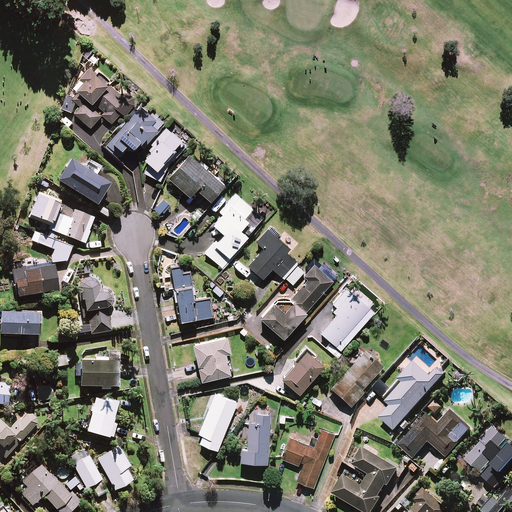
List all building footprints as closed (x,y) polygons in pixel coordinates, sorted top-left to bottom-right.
[(92,65),(100,59),(95,53),(88,59),(92,65)] [(88,69),(83,65),(75,74),(81,79),(73,87),(78,91),(73,96),(66,94),(61,109),(71,112),(75,102),(79,106),(73,112),(91,128),(102,115),(112,124),(122,113),(125,116),(137,102),(123,89),(119,93),(90,67),(88,69)] [(156,118),(154,121),(139,108),(105,146),(109,149),(111,147),(119,155),(125,148),(130,152),(138,144),(142,148),(156,132),(156,131),(162,124),(156,118)] [(164,127),(153,143),(148,150),(151,151),(144,159),(150,163),(144,173),(160,180),(171,161),(173,161),(187,145),(179,140),(181,138),(173,133),(164,127)] [(202,160),(200,163),(189,154),(168,177),(189,196),(197,188),(210,200),(223,184),(206,169),(208,166),(202,160)] [(108,183),(95,175),(83,168),(70,160),(57,181),(95,204),(108,183)] [(59,204),(37,196),(29,215),(51,223),(49,229),(84,243),(94,218),(74,210),(71,219),(55,213),(59,204)] [(263,217),(238,196),(232,204),(228,201),(220,211),(222,214),(213,224),(224,233),(217,242),(215,240),(204,252),(222,267),(263,217)] [(289,247),(267,228),(256,241),(263,248),(248,265),(263,278),(272,268),(291,285),(304,272),(296,264),(298,262),(285,251),(289,247)] [(72,246),(34,232),(31,240),(54,249),(50,262),(66,261),(72,246)] [(171,265),(175,290),(173,290),(174,300),(177,299),(181,320),(213,316),(210,297),(195,299),(190,271),(182,272),(181,264),(171,265)] [(333,281),(314,264),(304,276),(307,279),(289,299),(293,302),(284,312),(274,303),(260,318),(283,337),(333,281)] [(26,270),(25,266),(11,268),(12,281),(14,280),(16,296),(58,290),(54,266),(26,270)] [(109,296),(106,292),(99,293),(97,284),(92,281),(87,280),(83,282),(80,288),(81,291),(77,292),(81,318),(85,317),(87,317),(90,334),(111,331),(107,307),(110,303),(109,296)] [(355,287),(351,292),(346,287),(332,303),(336,307),(333,311),(336,314),(320,332),(340,350),(374,311),(368,306),(372,302),(355,287)] [(38,315),(0,313),(0,312),(0,332),(37,335),(38,315)] [(228,336),(193,343),(201,382),(231,375),(226,352),(231,351),(228,336)] [(381,368),(358,348),(347,359),(353,364),(330,390),(349,407),(366,388),(364,386),(381,368)] [(323,364),(306,349),(281,378),(299,393),(323,364)] [(117,351),(106,350),(106,360),(79,359),(79,365),(75,365),(75,375),(79,375),(79,385),(116,386),(117,351)] [(66,365),(65,355),(54,356),(55,366),(66,365)] [(394,431),(445,375),(438,369),(430,378),(414,364),(399,380),(403,384),(386,403),(391,407),(380,419),(394,431)] [(260,380),(251,381),(252,390),(261,388),(260,380)] [(9,384),(0,383),(0,403),(7,404),(9,384)] [(389,392),(379,383),(374,389),(383,398),(389,392)] [(53,399),(52,385),(35,387),(37,401),(53,399)] [(242,404),(215,393),(198,433),(203,435),(200,443),(217,450),(235,408),(240,410),(242,404)] [(117,402),(94,396),(85,431),(111,437),(115,423),(112,422),(117,402)] [(442,408),(435,401),(429,409),(435,415),(442,408)] [(471,430),(451,412),(439,426),(428,415),(399,447),(413,459),(429,442),(446,458),(471,430)] [(32,413),(26,413),(11,430),(0,419),(0,445),(2,447),(0,449),(0,453),(5,458),(36,423),(36,417),(32,413)] [(270,414),(256,414),(255,423),(248,423),(247,449),(240,449),(240,461),(267,462),(270,414)] [(289,437),(281,458),(298,465),(300,461),(303,463),(296,480),(313,487),(334,434),(321,429),(314,447),(289,437)] [(507,440),(493,429),(466,461),(482,474),(491,462),(497,467),(503,461),(499,458),(504,452),(499,449),(507,440)] [(129,466),(118,446),(96,458),(114,490),(134,479),(127,467),(129,466)] [(366,481),(342,467),(336,477),(342,480),(333,495),(361,511),(373,511),(381,499),(379,498),(387,485),(389,486),(398,469),(363,448),(352,466),(369,475),(366,481)] [(101,479),(83,449),(68,458),(86,488),(101,479)] [(405,454),(400,461),(408,467),(413,460),(405,454)] [(70,496),(40,464),(21,481),(27,487),(21,493),(32,505),(43,495),(58,511),(69,511),(79,503),(71,495),(70,496)] [(78,482),(74,477),(65,483),(69,489),(78,482)] [(511,485),(499,500),(495,496),(481,511),(501,511),(509,503),(511,505),(511,485)] [(449,511),(423,489),(414,500),(419,504),(411,511),(449,511)]
